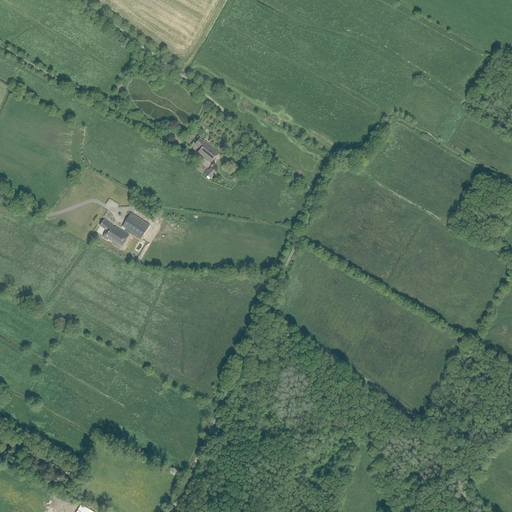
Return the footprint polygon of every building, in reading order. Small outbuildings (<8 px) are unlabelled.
[(211,163),(219,153),(206,142),(203,141),(199,138),(195,144),(200,149),(197,152),(211,163)] [(202,164),(198,169),(204,173),(207,169),(202,164)] [(211,179),(217,173),(211,168),(209,170),(208,169),(204,173),(211,179)] [(141,238),(149,225),(130,213),(124,223),(122,226),(125,229),(141,238)] [(99,226),(107,231),(103,237),(108,240),(108,239),(112,242),(112,243),(120,248),(128,235),(115,227),(114,228),(112,226),(113,225),(109,223),(110,223),(104,219),(99,226)] [(77,511),(97,511),(98,511),(82,503),(77,511)]
